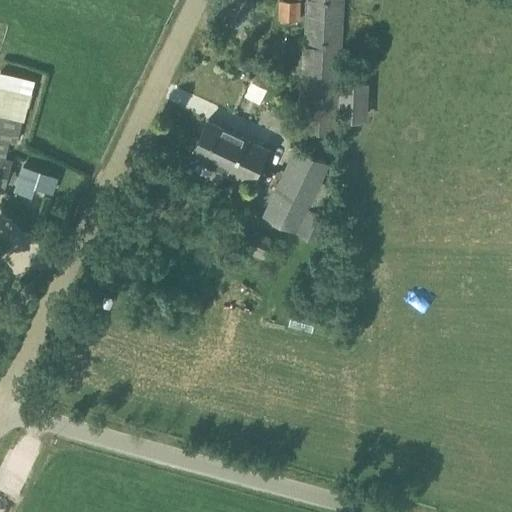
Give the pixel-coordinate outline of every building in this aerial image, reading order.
[(281,0),(281,19),(303,19),(303,0),(281,0)] [(305,0),(298,131),(339,133),(340,112),(368,113),(369,82),(341,82),(344,0),(305,0)] [(243,54),(238,66),(249,71),(255,59),(243,54)] [(261,63),(252,83),(270,90),(279,71),(261,63)] [(0,190),(4,191),(13,159),(14,159),(35,80),(1,72),(0,77),(0,190)] [(207,120),(191,154),(251,183),(267,149),(207,120)] [(295,147),(262,215),(322,243),(332,219),(329,217),(340,192),(320,183),(329,164),(295,147)] [(24,165),(13,196),(33,203),(38,189),(54,194),(60,177),(24,165)] [(260,233),(248,253),(267,262),(277,241),(260,233)] [(317,264),(300,271),(310,290),(326,281),(317,264)] [(283,305),(281,313),(306,318),(307,309),(283,305)]
